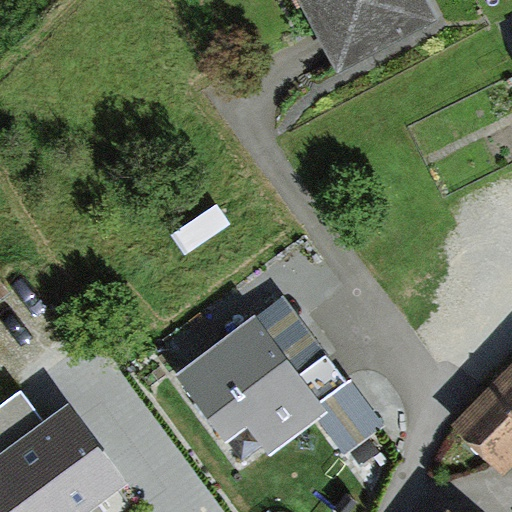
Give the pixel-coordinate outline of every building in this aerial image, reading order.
[(303,0),(333,59),(418,15),(410,0),(303,0)] [(293,292),(308,308),(329,288),(314,272),(293,292)] [(252,323),(179,375),(222,435),(295,383),(252,323)] [(511,446),(511,369),(461,424),(499,460),(511,446)] [(58,511),(119,469),(71,401),(0,451),(0,489),(16,511),(58,511)]
